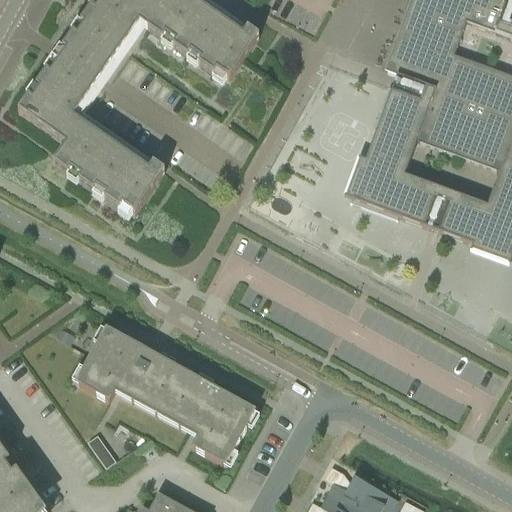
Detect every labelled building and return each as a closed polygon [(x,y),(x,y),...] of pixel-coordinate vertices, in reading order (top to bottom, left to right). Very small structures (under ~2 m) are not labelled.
[(65,58),(50,79),(46,76),(36,91),(40,94),(31,106),(27,103),(18,116),(66,150),(53,168),(68,179),(71,175),(82,182),(79,186),(94,197),(97,193),(107,200),(104,204),(119,215),(122,211),(135,219),(165,177),(153,168),(152,170),(153,171),(154,169),(164,176),(159,183),(73,123),(101,83),(103,80),(106,82),(151,18),(156,21),(147,34),(162,44),(165,40),(176,47),(173,51),(188,62),(191,58),(202,65),(199,69),(214,80),(216,76),(229,85),(259,42),(248,34),(246,35),(247,36),(248,34),(258,42),(254,48),(184,0),(99,0),(98,1),(102,4),(95,15),(91,12),(81,27),(85,30),(77,40),(73,37),(63,52),(67,55),(65,58)] [(511,0),(415,0),(387,76),(396,79),(392,93),(388,92),(374,131),(377,132),(350,207),(398,225),(399,222),(511,263),(511,0)] [(241,239),(237,255),(248,258),(253,242),(241,239)] [(333,289),(324,303),(374,338),(377,333),(382,336),(391,322),(356,298),(353,303),(333,289)] [(139,353),(108,336),(100,351),(96,349),(82,375),(86,376),(78,391),(108,408),(120,387),(202,432),(190,453),(221,470),(229,455),(233,457),(247,432),(243,430),(251,415),(210,392),(208,396),(195,389),(197,385),(172,371),(170,375),(157,367),(159,364),(155,362),(153,365),(137,357),(139,353)] [(106,471),(116,466),(101,438),(90,444),(106,471)] [(9,469),(0,456),(0,511),(39,511),(16,478),(11,482),(4,472),(9,469)] [(334,490),(327,502),(345,511),(391,511),(395,506),(353,483),(346,496),(334,490)] [(180,511),(158,499),(150,511),(180,511)] [(345,511),(327,502),(321,511),(345,511)]
